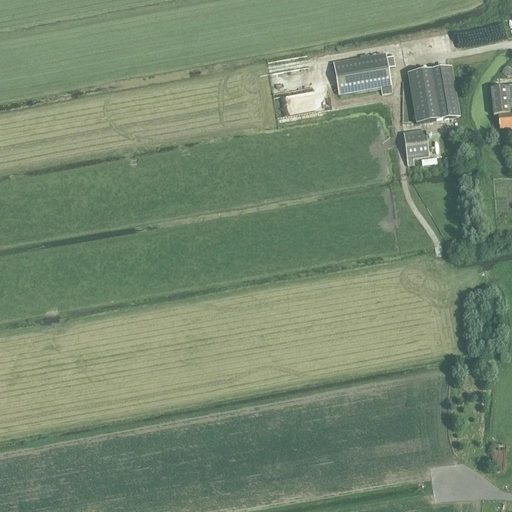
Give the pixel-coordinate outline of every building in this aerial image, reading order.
[(386,55),(333,64),(338,96),(381,88),(382,95),(392,93),(391,87),(386,55)] [(452,68),(428,72),(408,75),(417,125),(436,122),(460,118),(452,68)] [(493,116),(510,114),(507,87),(490,89),(493,116)] [(500,129),(511,127),(511,114),(498,116),(500,129)] [(426,136),(404,139),(407,168),(414,167),(413,161),(429,159),(426,136)] [(436,160),(421,162),(422,168),(437,166),(436,160)] [(490,472),(504,473),(506,446),(493,445),(490,472)]
